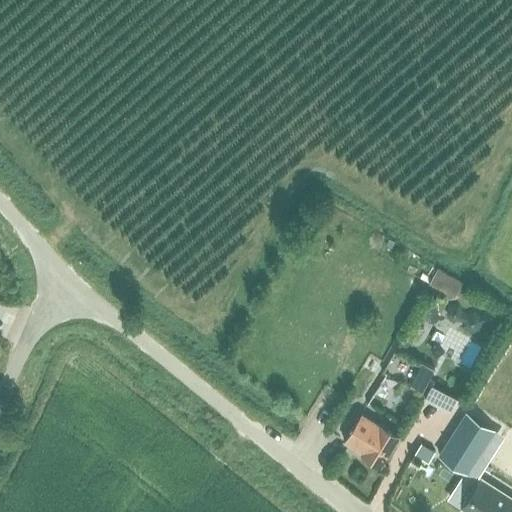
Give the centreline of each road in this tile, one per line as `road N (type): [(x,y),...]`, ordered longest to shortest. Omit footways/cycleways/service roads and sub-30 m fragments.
road 1 (unclassified): [(350,511),(61,276)]
road 2 (unclassified): [(0,404),(61,276)]
